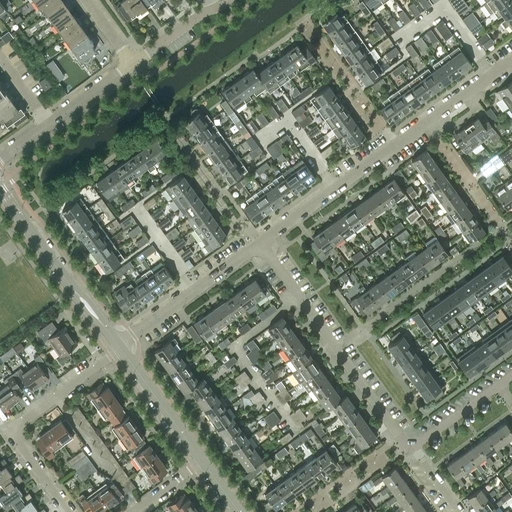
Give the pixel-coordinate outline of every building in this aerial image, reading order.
[(41,6),(46,13),(63,1),(62,0),(47,0),(41,5),(41,6)] [(149,10),(147,7),(146,8),(140,0),(121,0),(114,6),(126,22),(136,15),(138,18),(149,10)] [(364,0),(372,10),(382,3),(379,0),(364,0)] [(417,0),(424,9),(430,6),(425,0),(417,0)] [(497,9),(509,0),(488,0),(483,4),(490,14),(493,12),(497,9)] [(505,19),(511,13),(511,0),(509,0),(497,9),(493,12),(497,18),(501,14),(504,19),(505,19)] [(46,13),(52,22),(69,9),(63,1),(46,13)] [(361,10),(366,7),(362,1),(357,4),(361,10)] [(468,7),(464,2),(454,9),(458,15),(468,7)] [(407,7),(414,17),(420,13),(412,3),(407,7)] [(366,7),(361,10),(365,16),(370,12),(366,7)] [(52,22),(58,30),(75,18),(69,9),(52,22)] [(397,14),(404,24),(410,20),(402,10),(397,14)] [(461,19),(465,25),(475,18),(472,12),(461,19)] [(321,23),(329,33),(343,23),(347,20),(343,15),(339,18),(335,13),(321,23)] [(504,19),(500,22),(504,28),(509,25),(511,29),(511,13),(505,19),(504,19)] [(392,17),(387,21),(394,31),(400,27),(392,17)] [(58,30),(64,38),(81,26),(75,18),(58,30)] [(350,33),(354,30),(347,20),(343,23),(329,33),(336,43),(350,33)] [(371,24),(376,30),(380,27),(376,21),(371,24)] [(435,26),(445,40),(452,34),(442,21),(435,26)] [(469,30),(472,35),(483,28),(479,22),(469,30)] [(64,38),(70,46),(87,34),(81,26),(64,38)] [(376,30),(380,36),(384,32),(380,27),(376,30)] [(425,33),(432,44),(437,40),(430,29),(425,33)] [(357,43),(362,40),(354,30),(350,33),(336,43),(343,53),(357,43)] [(476,40),(480,45),(490,38),(486,32),(476,40)] [(2,39),(5,43),(10,39),(6,33),(0,37),(2,39)] [(91,44),(93,42),(87,34),(70,46),(80,60),(81,60),(82,61),(85,62),(87,62),(89,60),(90,58),(90,56),(89,54),(95,50),(91,44)] [(377,44),(381,49),(391,42),(387,37),(377,44)] [(420,37),(415,41),(422,51),(427,47),(420,37)] [(365,54),(369,50),(362,40),(357,43),(343,53),(350,63),(364,53),(365,54)] [(405,48),(411,57),(412,58),(417,54),(410,44),(405,48)] [(296,45),(286,52),(296,66),(299,71),(315,59),(305,46),(300,49),(296,45)] [(450,58),(460,72),(471,65),(457,46),(452,50),(455,55),(450,58)] [(385,54),(388,59),(399,52),(395,47),(385,54)] [(372,64),(376,60),(369,50),(365,54),(364,53),(350,63),(358,73),(372,63),(372,64)] [(296,66),(286,52),(276,59),(286,73),(286,74),(289,78),(295,74),(292,70),(296,66)] [(440,65),(450,79),(460,72),(450,58),(447,54),(442,58),(445,62),(440,65)] [(289,78),(286,74),(286,73),(276,59),(266,67),(276,81),(279,85),(289,78)] [(430,73),(440,87),(450,79),(440,65),(437,61),(432,65),(435,69),(430,72),(430,73)] [(372,63),(358,73),(365,84),(383,71),(379,65),(375,68),(372,64),(372,63)] [(406,68),(402,64),(396,68),(400,72),(406,68)] [(276,81),(266,67),(256,74),(263,83),(262,83),(265,87),(269,92),(275,88),(271,84),(276,81)] [(394,76),(400,72),(396,68),(391,72),(394,76)] [(420,80),(430,94),(440,87),(430,73),(430,72),(427,68),(422,72),(425,76),(420,80)] [(263,83),(256,74),(253,69),(242,76),(252,90),(252,91),(255,95),(265,87),(262,83),(263,83)] [(410,87),(420,101),(430,94),(420,80),(417,75),(412,79),(415,84),(410,87)] [(252,90),(242,76),(232,84),(242,98),(245,102),(251,98),(248,94),(252,91),(252,90)] [(51,85),(45,77),(38,81),(44,90),(51,85)] [(385,83),(382,78),(376,82),(380,87),(385,83)] [(511,80),(494,93),(498,99),(501,97),(508,107),(511,104),(511,80)] [(380,87),(376,82),(371,86),(374,91),(380,87)] [(400,94),(410,108),(420,101),(410,87),(407,83),(402,87),(405,91),(400,94)] [(245,102),(242,98),(232,84),(222,91),(235,109),(245,102)] [(307,94),(313,90),(310,85),(304,89),(307,94)] [(321,106),(335,96),(328,86),(310,99),(317,109),(321,106)] [(297,95),(300,99),(307,94),(304,89),(297,95)] [(390,102),(400,116),(410,108),(400,94),(397,90),(392,94),(395,98),(390,101),(390,102)] [(0,108),(12,100),(6,92),(0,96),(0,108)] [(291,99),(295,103),(300,99),(297,95),(291,99)] [(328,116),(329,116),(343,106),(335,96),(321,106),(317,109),(324,119),(328,116)] [(390,123),(400,116),(390,102),(390,101),(387,97),(381,101),(385,105),(380,109),(390,123)] [(280,98),(276,102),(275,102),(282,112),(288,108),(280,98)] [(28,119),(17,104),(15,105),(12,100),(0,108),(0,119),(5,126),(12,121),(17,127),(28,119)] [(220,103),(224,109),(229,106),(225,100),(220,103)] [(273,119),(278,115),(271,105),(265,109),(273,119)] [(301,105),(291,112),(295,118),(305,110),(301,105)] [(233,111),(229,106),(224,109),(228,115),(233,111)] [(336,126),(350,116),(343,106),(329,116),(328,116),(324,119),(331,129),(336,126)] [(184,122),(192,132),(206,122),(210,119),(206,114),(204,115),(200,111),(199,109),(196,108),(194,108),(192,109),(191,111),(190,113),(190,115),(191,117),(184,122)] [(498,119),(496,116),(490,108),(484,111),(493,123),(498,119)] [(255,116),(263,126),(268,123),(261,112),(255,116)] [(302,128),(312,120),(308,115),(298,122),(302,128)] [(343,136),(357,126),(350,116),(336,126),(331,129),(335,135),(340,131),(343,136)] [(492,141),(499,136),(485,117),(480,121),(478,117),(468,125),(480,142),(489,136),(492,141)] [(213,132),(218,129),(210,119),(206,122),(192,132),(199,142),(213,132)] [(234,124),(239,129),(243,126),(239,120),(234,124)] [(253,134),(258,130),(251,120),(245,124),(253,134)] [(319,131),(315,125),(305,132),(309,138),(319,131)] [(465,153),(480,142),(468,125),(458,132),(460,135),(455,139),(465,153)] [(239,129),(242,135),(247,131),(243,126),(239,129)] [(365,136),(357,126),(343,136),(339,139),(343,145),(347,141),(350,146),(365,136)] [(199,142),(206,152),(220,142),(220,143),(225,139),(221,134),(216,137),(213,132),(199,142)] [(286,133),(285,134),(280,138),(285,145),(291,141),(286,133)] [(316,148),(327,141),(323,135),(312,142),(316,148)] [(156,160),(157,160),(160,164),(173,154),(170,149),(167,152),(157,138),(147,146),(157,160),(156,160)] [(276,141),(274,142),(271,144),(278,155),(284,151),(276,141)] [(206,152),(214,163),(228,152),(228,153),(232,150),(228,144),(224,147),(220,143),(220,142),(206,152)] [(273,158),(278,155),(271,144),(266,148),(273,158)] [(324,158),(334,151),(330,145),(320,153),(324,158)] [(152,163),(155,160),(156,160),(157,160),(147,146),(137,153),(147,167),(146,167),(149,171),(155,167),(152,163)] [(248,153),(252,158),(262,151),(258,146),(248,153)] [(235,163),(239,160),(232,150),(228,153),(228,152),(214,163),(221,173),(235,162),(235,163)] [(419,171),(433,160),(426,150),(411,160),(419,171)] [(137,153),(126,160),(137,174),(136,174),(139,179),(145,174),(142,170),(146,167),(147,167),(137,153)] [(490,159),(493,164),(494,165),(501,160),(497,154),(490,159)] [(294,171),(304,185),(314,177),(301,159),(291,167),(294,171)] [(490,159),(478,167),(482,172),(493,164),(490,159)] [(126,160),(116,167),(127,181),(126,181),(129,186),(135,182),(132,177),(136,174),(137,174),(126,160)] [(426,181),(440,170),(433,160),(419,171),(426,181)] [(221,173),(228,183),(246,170),(242,164),(238,167),(235,163),(235,162),(221,173)] [(266,162),(264,163),(260,166),(264,171),(269,167),(266,162)] [(493,164),(482,172),(485,177),(497,169),(494,165),(493,164)] [(260,166),(255,170),(258,175),(264,171),(260,166)] [(116,167),(106,175),(116,189),(119,193),(125,189),(122,185),(126,181),(127,181),(116,167)] [(284,178),(294,192),(304,185),(294,171),(291,167),(286,171),(289,175),(284,178)] [(170,178),(175,174),(172,169),(166,173),(170,178)] [(406,180),(399,169),(393,173),(401,183),(406,180)] [(433,191),(448,180),(440,170),(426,181),(433,191)] [(170,178),(166,173),(161,177),(164,182),(170,178)] [(274,186),(284,199),(294,192),(284,178),(281,174),(276,178),(279,182),(274,185),(274,186)] [(116,189),(106,175),(96,182),(109,200),(115,196),(112,192),(116,189)] [(176,196),(190,185),(182,175),(164,188),(168,194),(172,191),(176,195),(176,196)] [(249,181),(246,176),(240,180),(244,185),(249,181)] [(511,177),(503,184),(511,196),(511,177)] [(383,186),(393,201),(404,193),(393,178),(383,186)] [(240,180),(234,184),(238,189),(244,185),(240,180)] [(440,201),(455,191),(448,180),(433,191),(440,201)] [(264,193),(274,207),(284,199),(274,186),(274,185),(271,181),(266,185),(269,189),(264,193)] [(152,184),(146,188),(150,193),(155,189),(152,184)] [(511,203),(511,196),(503,184),(493,191),(506,208),(511,203)] [(197,196),(190,185),(176,196),(176,195),(171,199),(175,204),(180,201),(183,205),(183,206),(197,196)] [(405,189),(408,194),(414,190),(410,185),(405,189)] [(373,193),(383,208),(393,201),(383,186),(373,193)] [(150,193),(146,188),(141,192),(144,197),(150,193)] [(254,200),(264,214),(274,207),(264,193),(261,188),(256,193),(259,197),(254,200)] [(408,194),(412,198),(417,194),(414,190),(408,194)] [(448,211),(462,201),(455,191),(440,201),(448,211)] [(363,200),(373,215),(383,208),(373,193),(363,200)] [(190,216),(204,206),(197,196),(183,206),(183,205),(179,209),(183,214),(184,213),(188,217),(190,216)] [(254,222),(264,214),(254,200),(251,196),(246,200),(249,204),(243,207),(254,222)] [(142,204),(146,210),(156,202),(153,197),(142,204)] [(105,204),(101,198),(96,202),(100,207),(105,204)] [(130,207),(135,203),(132,198),(126,202),(130,207)] [(62,211),(69,221),(83,211),(88,208),(84,202),(79,205),(76,200),(62,211)] [(353,208),(363,222),(373,215),(363,200),(353,208)] [(455,221),(469,211),(462,201),(448,211),(455,221)] [(124,211),(127,210),(130,207),(126,202),(121,206),(124,211)] [(100,207),(105,215),(110,211),(105,204),(100,207)] [(419,209),(423,214),(428,210),(425,205),(419,209)] [(190,216),(188,217),(186,219),(193,229),(198,226),(212,216),(204,206),(190,216)] [(164,212),(160,207),(150,214),(154,220),(164,212)] [(343,215),(353,230),(363,222),(353,208),(343,215)] [(415,218),(419,215),(416,210),(411,213),(415,218)] [(423,214),(426,218),(432,215),(428,210),(423,214)] [(83,211),(69,221),(76,231),(90,221),(91,221),(95,218),(91,212),(87,216),(83,211)] [(105,215),(110,220),(114,217),(110,211),(105,215)] [(462,231),(477,221),(469,211),(455,221),(462,231)] [(409,214),(406,217),(410,223),(414,221),(413,219),(409,214)] [(130,215),(120,222),(124,227),(134,220),(130,215)] [(333,222),(343,237),(353,230),(343,215),(333,222)] [(219,226),(212,216),(198,226),(193,229),(201,239),(205,236),(219,226)] [(171,222),(167,217),(157,224),(161,230),(171,222)] [(417,221),(420,226),(425,222),(421,217),(417,221)] [(90,221),(76,231),(84,241),(98,231),(102,228),(95,218),(91,221),(90,221)] [(395,224),(399,230),(404,226),(400,221),(395,224)] [(477,221),(462,231),(470,242),(484,231),(477,221)] [(323,229),(333,244),(343,237),(333,222),(323,229)] [(394,233),(399,230),(395,224),(390,228),(394,233)] [(141,230),(138,225),(127,232),(131,237),(141,230)] [(434,229),(437,234),(443,230),(439,225),(434,229)] [(205,236),(201,239),(205,244),(204,246),(207,251),(209,251),(214,247),(213,246),(226,236),(219,226),(205,236)] [(164,234),(168,240),(178,232),(174,227),(164,234)] [(98,231),(84,241),(91,251),(105,241),(109,238),(102,228),(98,231)] [(330,249),(329,247),(333,244),(323,229),(312,237),(314,240),(309,244),(321,260),(326,256),(330,249)] [(401,232),(405,238),(409,234),(405,229),(401,232)] [(437,234),(441,239),(446,235),(443,230),(437,234)] [(400,241),(405,238),(401,232),(396,236),(400,241)] [(149,240),(145,235),(135,242),(139,248),(149,240)] [(375,239),(379,244),(384,241),(380,236),(375,239)] [(186,242),(182,237),(172,244),(175,250),(186,242)] [(105,241),(91,251),(98,261),(112,251),(117,248),(109,238),(105,241)] [(374,247),(379,244),(375,239),(370,242),(374,247)] [(448,253),(442,246),(437,239),(427,246),(437,261),(448,253)] [(381,247),(384,252),(389,249),(385,243),(381,247)] [(146,257),(156,250),(152,244),(142,251),(146,257)] [(437,261),(427,246),(416,254),(427,268),(437,261)] [(457,251),(454,246),(449,250),(452,254),(457,251)] [(193,252),(189,247),(179,255),(183,260),(193,252)] [(380,255),(384,252),(381,247),(376,250),(380,255)] [(355,253),(359,259),(363,255),(360,250),(355,253)] [(112,251),(98,261),(106,271),(124,258),(120,253),(116,256),(112,251)] [(137,255),(141,260),(146,257),(142,251),(137,255)] [(354,262),(359,259),(355,253),(350,257),(354,262)] [(427,268),(416,254),(406,261),(417,276),(427,268)] [(503,277),(504,276),(511,270),(511,269),(502,256),(493,262),(503,277)] [(360,261),(364,266),(369,263),(365,258),(360,261)] [(153,273),(163,287),(173,280),(160,261),(150,269),(153,273)] [(360,270),(364,266),(360,261),(356,265),(360,270)] [(417,276),(406,261),(396,268),(407,283),(417,276)] [(506,279),(504,276),(503,277),(493,262),(484,269),(497,286),(506,279)] [(119,268),(122,273),(128,269),(125,264),(119,268)] [(338,273),(343,270),(339,265),(334,268),(338,273)] [(122,273),(119,268),(114,272),(117,277),(122,273)] [(407,283),(396,268),(386,275),(397,290),(407,283)] [(150,269),(140,276),(143,280),(153,294),(163,287),(153,273),(150,269)] [(476,275),(488,292),(497,286),(484,269),(476,275)] [(344,281),(348,278),(345,272),(340,276),(344,281)] [(397,290),(386,275),(376,283),(387,297),(397,290)] [(479,298),(488,292),(476,275),(467,281),(479,298)] [(133,287),(143,302),(153,294),(143,280),(140,276),(134,280),(138,284),(133,287)] [(243,286),(254,301),(265,293),(266,296),(271,292),(263,282),(259,285),(255,278),(243,286)] [(470,305),(479,298),(467,281),(458,288),(470,305)] [(133,309),(143,302),(133,287),(130,283),(113,295),(124,310),(130,306),(133,309)] [(387,297),(376,283),(366,290),(377,305),(387,297)] [(377,305),(366,290),(363,285),(358,289),(361,294),(356,298),(366,312),(377,305)] [(233,293),(244,308),(254,301),(243,286),(233,293)] [(462,311),(470,305),(458,288),(449,294),(462,311)] [(223,301),(234,316),(244,308),(233,293),(223,301)] [(440,300),(453,317),(462,311),(449,294),(440,300)] [(444,324),(453,318),(453,317),(440,300),(432,306),(442,321),(444,324)] [(213,308),(224,323),(234,316),(223,301),(213,308)] [(262,311),(266,317),(277,309),(273,303),(262,311)] [(433,327),(442,321),(432,306),(423,313),(433,327)] [(203,315),(214,330),(224,323),(213,308),(203,315)] [(262,320),(266,317),(262,311),(258,315),(262,320)] [(214,330),(203,315),(193,322),(204,337),(214,330)] [(275,338),(290,327),(283,318),(268,328),(275,338)] [(499,326),(511,343),(511,325),(508,320),(499,326)] [(53,347),(70,334),(64,326),(58,331),(51,321),(37,332),(44,341),(47,339),(53,347)] [(246,331),(250,327),(247,322),(242,326),(246,331)] [(423,333),(424,333),(429,329),(425,323),(419,328),(423,333)] [(193,338),(198,334),(191,325),(186,328),(193,338)] [(246,331),(242,326),(237,329),(241,335),(246,331)] [(491,333),(503,350),(511,343),(499,326),(491,333)] [(282,348),(297,337),(290,327),(275,338),(282,348)] [(411,342),(405,333),(402,335),(398,330),(389,337),(393,342),(387,346),(394,354),(411,342)] [(482,339),(484,342),(494,357),(503,350),(491,333),(482,339)] [(70,334),(53,347),(60,356),(57,358),(60,363),(71,356),(67,351),(77,344),(70,334)] [(198,334),(193,338),(197,343),(202,340),(198,334)] [(162,361),(177,350),(173,345),(178,341),(174,336),(154,350),(162,361)] [(226,346),(231,342),(227,337),(222,341),(226,346)] [(290,358),(304,348),(297,337),(282,348),(290,358)] [(394,354),(400,363),(418,351),(411,342),(394,354)] [(476,348),(486,363),(494,357),(484,342),(476,348)] [(477,369),(486,363),(476,348),(473,345),(464,352),(477,369)] [(249,359),(259,352),(256,347),(246,354),(249,359)] [(297,368),(311,358),(304,348),(290,358),(297,368)] [(169,371),(184,360),(177,350),(162,361),(169,371)] [(204,355),(208,359),(213,355),(210,351),(204,355)] [(400,363),(407,372),(424,360),(418,351),(400,363)] [(259,352),(249,359),(253,364),(263,357),(259,352)] [(455,358),(468,376),(477,369),(464,352),(455,358)] [(4,353),(0,356),(0,359),(2,362),(8,358),(4,353)] [(27,368),(39,386),(49,379),(41,368),(46,365),(39,355),(33,359),(35,362),(27,368)] [(208,359),(211,364),(216,360),(213,355),(208,359)] [(237,361),(233,356),(224,363),(227,368),(237,361)] [(304,379),(318,368),(311,358),(297,368),(304,379)] [(176,381),(191,370),(184,360),(169,371),(176,381)] [(407,372),(413,381),(430,369),(424,360),(407,372)] [(274,372),(273,371),(270,367),(260,374),(264,379),(274,372)] [(39,386),(27,368),(18,374),(16,371),(11,375),(18,386),(23,382),(31,392),(39,386)] [(311,389),(326,378),(318,368),(304,379),(311,389)] [(413,381),(419,390),(437,377),(430,369),(413,381)] [(191,370),(176,381),(184,391),(199,381),(191,370)] [(238,383),(248,375),(244,371),(234,378),(238,383)] [(274,372),(264,379),(268,384),(277,377),(274,372)] [(18,386),(11,375),(7,378),(9,381),(0,387),(0,388),(12,405),(22,398),(15,388),(18,386)] [(248,375),(238,383),(242,387),(251,380),(248,375)] [(444,393),(440,388),(443,386),(437,377),(419,390),(426,399),(431,395),(435,400),(444,393)] [(183,391),(187,397),(192,393),(196,398),(210,387),(203,378),(199,381),(184,391),(183,391)] [(318,399),(333,388),(326,378),(311,389),(318,399)] [(115,397),(107,387),(105,388),(102,383),(86,395),(89,399),(92,397),(100,408),(115,397)] [(203,408),(218,397),(210,387),(196,398),(203,408)] [(288,392),(287,391),(285,387),(275,394),(279,399),(288,392)] [(0,406),(4,411),(12,405),(0,388),(0,406)] [(333,388),(318,399),(326,410),(331,407),(331,406),(341,399),(340,399),(333,388)] [(259,391),(249,398),(253,403),(262,396),(259,391)] [(288,392),(279,399),(282,404),(292,397),(288,392)] [(338,416),(353,406),(345,395),(340,399),(341,399),(331,406),(331,407),(338,416)] [(262,396),(253,403),(256,407),(266,401),(262,396)] [(111,422),(124,413),(121,409),(122,408),(115,397),(100,408),(108,418),(111,422)] [(210,418),(225,408),(218,397),(203,408),(210,418)] [(345,426),(360,415),(353,406),(338,416),(345,426)] [(81,421),(85,418),(78,408),(74,411),(71,416),(81,421)] [(217,428),(232,418),(225,408),(210,418),(217,428)] [(303,413),(302,411),(299,408),(289,414),(293,419),(303,413)] [(277,416),(273,411),(264,418),(267,423),(277,416)] [(121,437),(136,426),(128,416),(127,417),(124,413),(111,422),(114,426),(113,426),(121,437)] [(306,417),(303,413),(293,419),(297,424),(306,417)] [(352,436),(367,425),(360,415),(345,426),(352,436)] [(277,416),(267,423),(271,428),(281,421),(277,416)] [(96,433),(93,429),(85,418),(81,421),(79,426),(89,432),(92,436),(96,433)] [(225,438),(239,428),(232,418),(217,428),(225,438)] [(60,420),(50,428),(60,443),(71,435),(69,433),(73,430),(66,419),(65,420),(62,422),(60,420)] [(313,427),(316,431),(322,428),(318,423),(313,427)] [(511,448),(506,441),(511,437),(511,432),(505,423),(494,431),(503,444),(509,452),(511,449),(511,448)] [(367,425),(352,436),(356,441),(355,442),(353,447),(357,453),(371,443),(369,441),(375,436),(367,425)] [(136,426),(121,437),(129,447),(143,437),(136,426)] [(40,443),(38,444),(48,458),(50,457),(54,454),(51,449),(60,443),(50,428),(40,435),(41,438),(40,438),(40,441),(40,442),(40,443)] [(232,448),(246,438),(239,428),(225,438),(232,448)] [(325,432),(322,428),(316,431),(320,436),(325,432)] [(503,444),(494,431),(484,438),(493,450),(499,459),(503,456),(497,448),(503,444)] [(282,444),(287,441),(292,437),(289,432),(279,439),(282,444)] [(103,450),(107,447),(99,437),(96,433),(92,436),(95,440),(93,445),(103,450)] [(299,436),(303,441),(308,437),(304,433),(299,436)] [(239,458),(254,448),(246,438),(232,448),(239,458)] [(493,450),(484,438),(474,445),(484,457),(490,466),(493,463),(487,455),(493,450)] [(331,452),(336,448),(333,443),(328,447),(331,452)] [(142,466),(157,456),(149,445),(135,456),(142,466)] [(484,457),(474,445),(466,451),(475,464),(474,465),(480,473),(483,470),(478,462),(484,457)] [(113,465),(117,462),(107,447),(103,450),(100,456),(111,461),(113,465)] [(279,450),(283,456),(288,452),(284,447),(279,450)] [(254,448),(239,458),(247,469),(261,459),(254,448)] [(336,448),(331,452),(334,456),(339,452),(336,448)] [(82,450),(71,458),(68,461),(71,466),(86,455),(82,450)] [(315,458),(325,472),(336,464),(325,450),(315,458)] [(475,464),(466,451),(456,458),(465,471),(464,471),(470,480),(474,477),(468,469),(474,465),(475,464)] [(86,455),(71,466),(75,471),(89,460),(86,455)] [(157,456),(142,466),(149,477),(146,479),(150,484),(163,475),(160,470),(164,466),(157,456)] [(305,465),(315,479),(325,472),(315,458),(305,465)] [(458,476),(464,471),(465,471),(456,458),(446,465),(455,478),(454,478),(460,487),(464,484),(458,476)] [(89,460),(75,471),(78,475),(93,465),(89,460)] [(259,465),(262,470),(268,466),(264,461),(259,465)] [(124,480),(128,477),(117,462),(113,465),(116,469),(114,474),(124,480)] [(82,480),(85,478),(97,470),(93,465),(78,475),(82,480)] [(262,470),(259,465),(249,472),(253,477),(262,470)] [(295,472),(305,486),(315,479),(305,465),(295,472)] [(5,466),(0,469),(0,482),(1,482),(7,490),(15,485),(22,480),(18,475),(13,478),(5,466)] [(383,479),(387,485),(400,476),(394,467),(381,476),(380,476),(372,482),(375,485),(383,479)] [(285,479),(295,494),(305,486),(295,472),(285,479)] [(135,487),(128,477),(124,480),(114,474),(111,479),(131,490),(135,487)] [(407,486),(400,476),(387,485),(379,491),(382,495),(390,489),(394,495),(407,486)] [(274,487),(285,501),(295,494),(285,479),(274,487)] [(118,500),(117,498),(122,495),(113,482),(107,485),(96,493),(107,508),(118,500)] [(7,490),(0,495),(0,501),(3,506),(11,500),(17,509),(29,501),(32,499),(28,494),(24,497),(15,485),(7,490)] [(414,495),(407,486),(394,495),(386,501),(389,504),(397,499),(401,504),(414,495)] [(273,506),(275,508),(285,501),(274,487),(264,494),(269,500),(263,504),(268,510),(273,506)] [(475,508),(487,499),(495,493),(493,490),(485,496),(479,488),(467,497),(475,508)] [(101,511),(107,508),(96,493),(87,500),(83,494),(77,498),(87,511),(101,511)] [(509,493),(500,499),(503,503),(511,497),(509,493)] [(175,511),(191,511),(196,509),(188,498),(186,500),(183,495),(166,507),(170,511),(174,509),(175,511)] [(414,495),(401,504),(393,510),(394,511),(398,511),(404,508),(406,511),(411,511),(421,505),(414,495)] [(487,499),(475,508),(477,511),(490,511),(495,509),(503,503),(500,499),(492,505),(487,499)] [(44,511),(43,509),(38,511),(37,511),(29,501),(17,509),(13,511),(44,511)] [(361,511),(355,502),(345,510),(346,511),(361,511)]
